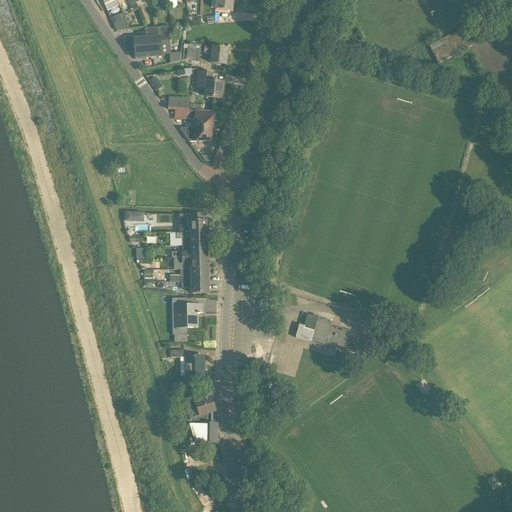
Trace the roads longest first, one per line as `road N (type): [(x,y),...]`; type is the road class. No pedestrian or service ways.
road 1 (unclassified): [(0,62),(26,121),(135,511)]
road 2 (tertiary): [(235,511),(224,367),(243,186)]
road 3 (residential): [(211,175),(192,160),(85,0)]
road 4 (tertiary): [(243,186),(279,67),(311,0)]
road 5 (residential): [(211,175),(248,89),(264,0)]
